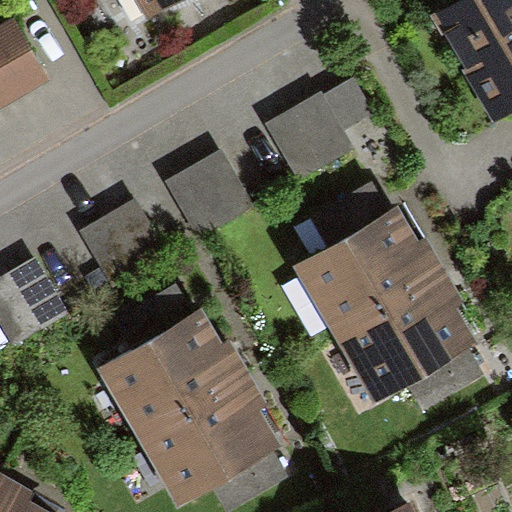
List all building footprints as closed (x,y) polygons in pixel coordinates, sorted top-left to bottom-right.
[(136,0),(144,13),(167,0),(136,0)] [(511,0),(447,0),(427,12),(486,116),(511,102),(511,101),(511,0)] [(10,20),(0,26),(0,99),(42,76),(10,20)] [(349,148),(318,96),(265,127),(295,179),(349,148)] [(248,204),(218,152),(164,183),(195,236),(248,204)] [(162,253),(131,201),(78,232),(108,284),(162,253)] [(439,284),(401,218),(302,276),(340,342),(439,284)] [(63,311),(32,259),(0,278),(0,326),(9,343),(63,311)] [(477,350),(439,284),(340,342),(378,408),(477,350)] [(223,347),(203,313),(101,372),(141,439),(250,375),(231,343),(223,347)] [(267,406),(250,375),(141,439),(181,506),(281,447),(259,410),(267,406)] [(63,511),(0,478),(0,511),(63,511)]
